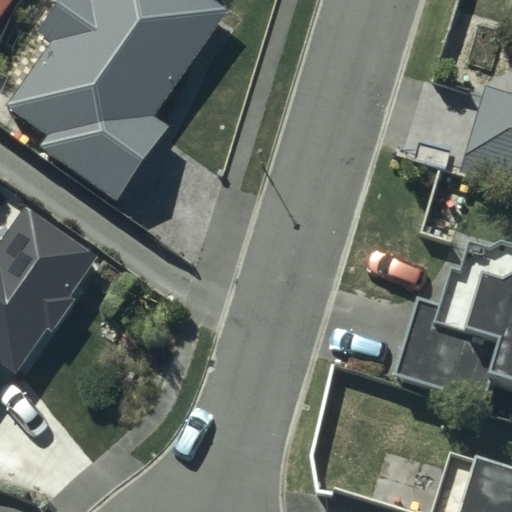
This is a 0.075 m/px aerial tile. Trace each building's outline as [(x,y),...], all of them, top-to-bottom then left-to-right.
[(0,0),(0,34),(25,0),(0,0)] [(50,152),(42,164),(117,216),(168,142),(153,131),(226,26),(187,0),(100,0),(95,9),(81,0),(73,0),(39,49),(53,59),(8,123),(50,152)] [(511,111),(486,103),(462,184),(511,198),(511,111)] [(0,361),(12,370),(91,256),(26,211),(0,248),(0,361)] [(490,268),(468,262),(458,295),(450,292),(441,323),(419,316),(395,396),(487,424),(490,413),(511,419),(511,263),(501,260),(490,268)] [(511,511),(511,490),(451,472),(437,511),(511,511)]
